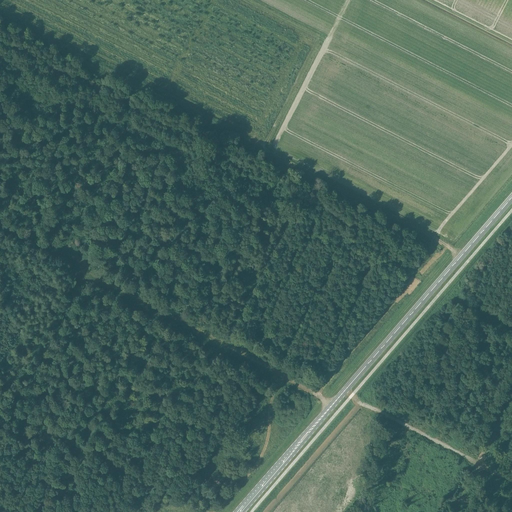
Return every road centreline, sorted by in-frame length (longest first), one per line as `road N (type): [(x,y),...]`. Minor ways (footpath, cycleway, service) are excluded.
road 1 (primary): [(239,511),(511,197)]
road 2 (track): [(0,221),(332,404)]
road 3 (unknown): [(463,253),(256,141)]
road 4 (track): [(0,384),(30,359),(74,278),(90,273)]
